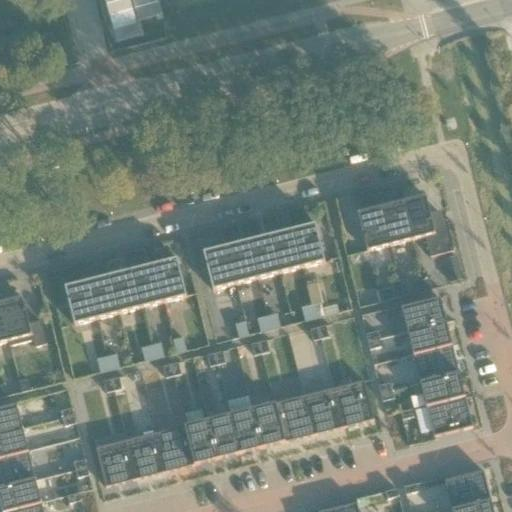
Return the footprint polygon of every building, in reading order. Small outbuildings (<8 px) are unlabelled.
[(403,205),(413,243),(426,240),(431,260),(455,254),(446,221),(433,225),(426,199),(403,205)] [(381,210),(391,249),(413,243),(403,205),(381,210)] [(391,249),(381,210),(358,216),(368,254),(391,249)] [(293,232),(303,271),(326,265),(316,227),(293,232)] [(271,238),(281,276),(303,271),(293,232),(271,238)] [(281,276),(271,238),(249,244),(258,282),(281,276)] [(258,282),(249,244),(227,249),(236,287),(258,282)] [(236,287),(227,249),(204,255),(213,293),(236,287)] [(155,267),(164,306),(187,300),(178,261),(155,267)] [(133,273),(142,311),(164,306),(155,267),(133,273)] [(461,272),(447,276),(449,285),(463,282),(461,272)] [(120,317),(142,311),(133,273),(110,278),(120,317)] [(88,284),(98,322),(120,317),(110,278),(88,284)] [(426,294),(433,292),(430,281),(423,282),(426,294)] [(418,296),(426,294),(423,282),(415,284),(418,296)] [(98,322),(88,284),(65,290),(75,328),(98,322)] [(312,308),(321,306),(323,305),(318,285),(307,288),(312,308)] [(393,290),(396,302),(404,300),(401,288),(393,290)] [(0,306),(11,349),(34,343),(35,350),(47,347),(42,324),(30,327),(23,300),(0,306)] [(402,311),(408,337),(447,327),(441,302),(402,311)] [(0,346),(9,345),(10,349),(11,349),(0,306),(0,346)] [(315,322),(325,319),(321,306),(312,308),(315,322)] [(305,324),(315,322),(312,308),(302,311),(305,324)] [(271,333),(281,330),(277,317),(267,319),(271,333)] [(271,333),(267,319),(258,322),(261,335),(271,333)] [(239,341),(249,338),(246,325),(236,327),(239,341)] [(454,353),(447,327),(408,337),(415,363),(454,353)] [(329,340),(326,329),(318,330),(321,342),(329,340)] [(321,342),(318,330),(311,332),(311,333),(313,344),(321,342)] [(378,334),(366,337),(368,345),(380,342),(378,334)] [(173,343),(177,356),(187,354),(184,340),(173,343)] [(382,350),(380,342),(368,345),(369,350),(370,353),(382,350)] [(270,355),(267,343),(259,345),(262,357),(270,355)] [(262,357),(259,345),(251,347),(254,359),(262,357)] [(151,349),(155,362),(165,360),(161,346),(151,349)] [(142,351),(145,365),(155,362),(151,349),(142,351)] [(460,379),(454,353),(415,363),(421,388),(460,379)] [(226,366),(223,354),(215,356),(218,368),(226,366)] [(218,368),(215,356),(207,358),(210,370),(218,368)] [(107,360),(111,373),(121,371),(117,357),(107,360)] [(111,373),(107,360),(97,362),(101,376),(111,373)] [(182,377),(179,366),(171,367),(174,379),(182,377)] [(174,379),(171,367),(163,369),(163,370),(166,381),(174,379)] [(467,404),(460,379),(421,388),(428,414),(467,404)] [(123,392),(120,380),(112,382),(115,394),(123,392)] [(20,384),(23,395),(30,393),(28,382),(20,384)] [(115,394),(112,382),(104,384),(107,396),(115,394)] [(365,384),(338,390),(348,429),(375,423),(365,384)] [(391,386),(379,389),(380,391),(381,397),(393,394),(391,386)] [(0,388),(0,396),(1,401),(8,399),(5,387),(0,388)] [(338,390),(311,397),(321,436),(348,429),(338,390)] [(395,401),(393,394),(381,397),(383,404),(395,401)] [(311,397),(284,404),(294,443),(321,436),(311,397)] [(284,404),(257,411),(267,450),(294,443),(284,404)] [(473,430),(467,404),(428,414),(434,440),(473,430)] [(17,408),(0,412),(0,439),(24,434),(17,408)] [(74,419),(72,411),(61,414),(63,422),(74,419)] [(257,411),(231,417),(240,456),(267,450),(257,411)] [(403,423),(415,420),(413,412),(401,415),(403,423)] [(231,417),(204,424),(213,463),(240,456),(231,417)] [(76,427),(74,419),(63,422),(64,429),(76,427)] [(204,424),(177,431),(187,470),(213,463),(204,424)] [(177,431),(150,438),(160,477),(187,470),(177,431)] [(24,434),(0,439),(0,467),(30,460),(24,434)] [(150,438),(123,444),(133,483),(160,477),(150,438)] [(123,444),(96,451),(106,490),(133,483),(123,444)] [(30,460),(0,467),(0,494),(37,485),(30,460)] [(87,470),(85,463),(74,466),(76,473),(87,470)] [(89,478),(87,470),(76,473),(78,481),(89,478)] [(445,483),(452,510),(491,501),(484,474),(445,483)] [(37,485),(0,494),(0,504),(1,511),(38,511),(43,511),(37,485)] [(418,494),(416,487),(404,490),(406,497),(418,494)] [(387,502),(399,499),(397,492),(385,494),(387,502)] [(70,507),(81,504),(79,496),(68,499),(70,507)] [(493,511),(491,501),(452,510),(452,511),(493,511)]
